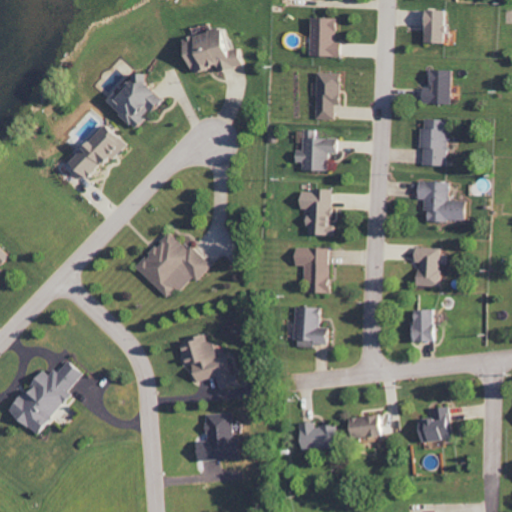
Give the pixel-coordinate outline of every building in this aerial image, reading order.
[(452,10),(432,10),(431,42),(451,43),(452,10)] [(316,56),(346,57),(346,43),(341,43),(342,18),(316,18),(316,56)] [(197,28),(199,37),(193,38),(201,73),(225,68),(226,72),(246,67),(236,26),(216,30),(214,24),(197,28)] [(454,104),(455,70),(434,69),(433,86),(428,86),(427,103),(454,104)] [(115,102),(141,128),(172,99),(146,72),(115,102)] [(338,105),(345,105),(346,73),(322,73),(321,119),(338,120),(338,105)] [(453,120),(429,119),(429,127),(425,127),(424,149),(428,149),(427,165),(452,166),(453,120)] [(77,163),(96,181),(132,143),(112,124),(77,163)] [(343,139),(320,138),(320,130),(308,130),(307,151),(301,151),(301,162),(307,163),(306,171),(332,171),(333,154),(343,154),(343,139)] [(454,182),(424,181),(423,200),(429,200),(429,211),(433,211),(433,220),(471,222),(471,201),(454,200),(454,182)] [(338,191),(307,190),(307,209),(313,210),(313,235),(337,236),(338,191)] [(142,268),(174,298),(182,289),(185,291),(198,278),(202,282),(215,268),(176,231),(142,268)] [(336,248),(302,249),(302,266),(310,266),(310,293),(336,293),(336,248)] [(420,263),(424,263),(423,286),(445,287),(446,248),(421,248),(420,263)] [(301,347),(321,348),(321,344),(336,345),(336,328),(326,327),(326,308),(302,307),(301,347)] [(422,342),(444,341),(443,309),(421,310),(422,342)] [(226,391),(247,386),(244,373),(239,375),(233,355),(222,358),(218,341),(212,342),(211,336),(185,343),(192,367),(199,365),(203,382),(222,377),(226,391)] [(17,413),(46,436),(77,395),(75,393),(90,373),(73,360),(59,378),(49,370),(17,413)] [(439,408),(440,418),(427,420),(429,442),(458,440),(455,407),(439,408)] [(211,415),(213,441),(203,441),(205,461),(248,458),(246,439),(239,439),(237,413),(211,415)] [(358,418),(359,439),(390,437),(389,416),(358,418)] [(309,451),(344,450),(343,425),(321,426),(321,423),(307,423),(309,451)]
